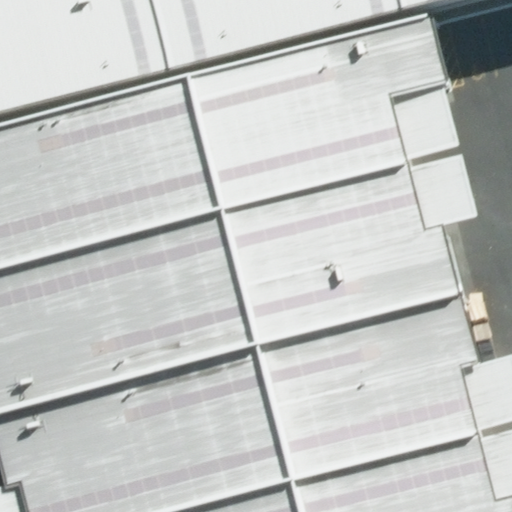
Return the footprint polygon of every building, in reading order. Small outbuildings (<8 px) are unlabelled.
[(0,0),(0,112),(425,0),(0,0)] [(183,84),(219,225),(441,168),(431,132),(404,28),(183,84)] [(183,84),(0,131),(0,281),(219,225),(183,84)] [(441,168),(219,225),(254,359),(475,302),(447,193),(441,168)] [(254,359),(219,225),(0,281),(0,422),(1,425),(254,359)] [(475,302),(254,359),(289,497),(511,439),(498,388),(475,302)] [(230,511),(289,497),(254,359),(1,425),(23,511),(230,511)] [(511,511),(511,442),(511,439),(289,497),(293,511),(511,511)] [(293,511),(289,497),(230,511),(293,511)]
